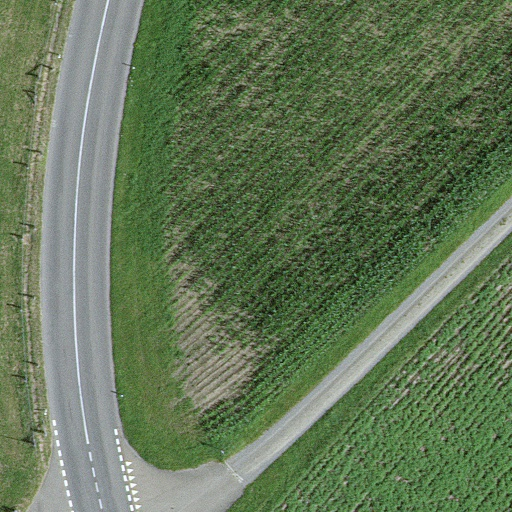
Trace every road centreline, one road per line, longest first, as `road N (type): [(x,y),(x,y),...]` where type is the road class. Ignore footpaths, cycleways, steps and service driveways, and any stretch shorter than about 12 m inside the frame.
road 1 (tertiary): [(102,511),(72,331),(74,201),(106,0)]
road 2 (track): [(511,209),(263,455),(150,511)]
